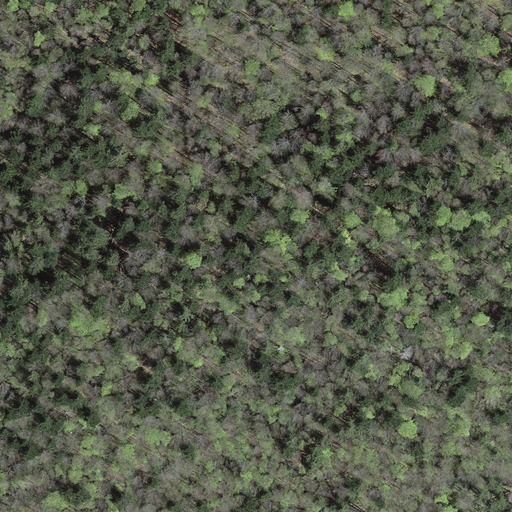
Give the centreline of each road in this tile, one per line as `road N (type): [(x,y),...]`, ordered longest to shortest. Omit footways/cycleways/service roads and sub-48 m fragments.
road 1 (track): [(0,241),(79,194),(151,177),(511,52)]
road 2 (track): [(0,290),(102,249),(208,241),(309,217),(511,116)]
